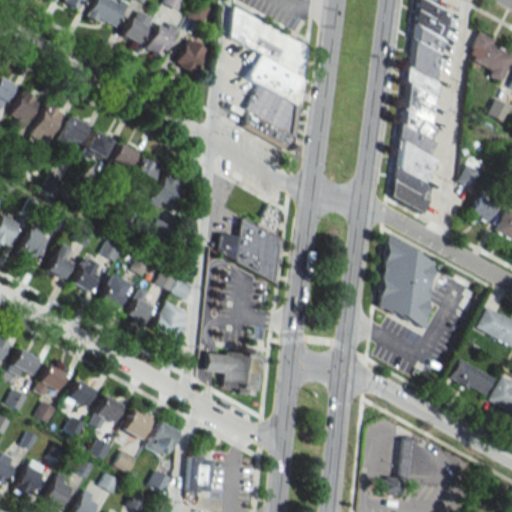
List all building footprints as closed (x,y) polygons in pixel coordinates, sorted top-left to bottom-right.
[(77,0),(57,0),(57,1),(72,10),(77,0)] [(123,1),(120,0),(91,0),(84,17),(112,28),(123,1)] [(173,11),(179,0),(160,0),(159,2),(173,11)] [(387,197),(419,212),(421,212),(427,199),(429,186),(423,183),(434,159),(426,155),(429,149),(431,135),(435,127),(430,125),(446,12),(433,6),(435,0),(414,0),(402,99),(400,102),(387,197)] [(185,16),(197,23),(205,8),(193,2),(185,16)] [(117,35),(134,43),(147,17),(131,8),(117,35)] [(225,38),(254,50),(254,52),(242,79),(253,84),(239,116),(238,128),(279,146),(286,146),(292,131),(304,43),(229,8),(225,38)] [(174,29),(158,19),(141,47),(157,57),(174,29)] [(492,39),(476,31),(462,56),(488,69),(485,75),(495,81),(509,55),(489,45),(492,39)] [(202,48),(184,38),(171,64),(189,73),(202,48)] [(0,101),(10,84),(0,78),(0,101)] [(20,127),(34,100),(17,91),(4,118),(20,127)] [(504,105),(491,99),(484,114),(497,120),(504,105)] [(26,133),(42,142),(59,112),(43,103),(26,133)] [(80,121),(62,117),(56,145),(75,149),(80,121)] [(91,154),(99,158),(109,139),(91,130),(78,154),(88,160),(91,154)] [(132,151),(115,143),(106,163),(123,171),(132,151)] [(139,195),(156,164),(141,155),(124,187),(139,195)] [(452,181),(469,190),(478,172),(462,163),(452,181)] [(147,203),(164,211),(178,179),(162,172),(147,203)] [(53,197),(58,182),(42,176),(37,191),(53,197)] [(0,197),(3,199),(9,187),(0,182),(0,197)] [(480,223),(489,207),(473,197),(463,213),(480,223)] [(490,231),(509,240),(511,233),(511,212),(501,208),(490,231)] [(0,246),(1,247),(14,223),(0,214),(0,246)] [(277,238),(242,220),(237,219),(234,236),(215,233),(212,251),(265,280),(270,281),(277,238)] [(68,238),(82,246),(91,231),(76,223),(68,238)] [(42,232),(26,225),(14,254),(29,261),(42,232)] [(95,253),(110,261),(118,247),(103,238),(95,253)] [(384,240),(374,306),(415,326),(421,326),(430,259),(385,238),(384,240)] [(63,247),(55,243),(42,270),(59,278),(67,261),(58,257),(63,247)] [(67,283),(83,291),(97,267),(81,258),(67,283)] [(172,279),(160,270),(152,281),(164,290),(172,279)] [(124,281),(105,274),(95,301),(113,308),(124,281)] [(168,291),(178,297),(184,287),(174,282),(168,291)] [(138,300),(143,291),(135,287),(121,314),(137,323),(146,304),(138,300)] [(187,312),(160,300),(147,332),(174,343),(187,312)] [(511,347),(511,343),(511,320),(481,307),(471,329),(511,347)] [(2,370),(21,380),(33,358),(15,347),(2,370)] [(200,371),(219,373),(217,390),(254,394),(259,350),(239,348),(239,355),(202,351),(200,371)] [(481,394),(488,374),(453,360),(445,380),(481,394)] [(30,388),(47,398),(61,373),(43,363),(30,388)] [(511,385),(495,377),(484,401),(511,413),(511,385)] [(80,408),(88,387),(70,379),(62,401),(80,408)] [(21,396),(8,389),(1,402),(14,409),(21,396)] [(116,429),(134,440),(147,420),(129,409),(116,429)] [(79,424),(67,417),(60,429),(72,436),(79,424)] [(140,447),(160,457),(174,431),(154,421),(140,447)] [(98,459),(106,445),(93,438),(85,452),(98,459)] [(405,440),(395,440),(395,477),(405,477),(405,440)] [(108,465),(122,473),(131,458),(118,450),(108,465)] [(0,482),(11,459),(0,453),(0,482)] [(204,493),(208,458),(185,455),(181,491),(204,493)] [(22,499),(41,467),(26,459),(8,490),(22,499)] [(82,476),(88,464),(78,459),(72,470),(82,476)] [(143,484),(157,492),(165,477),(152,469),(143,484)] [(54,511),(69,480),(52,472),(37,506),(50,511),(54,511)] [(116,480),(102,472),(94,486),(108,494),(116,480)] [(394,477),(378,477),(378,493),(394,493),(394,477)] [(67,511),(88,511),(96,497),(80,489),(67,511)]
